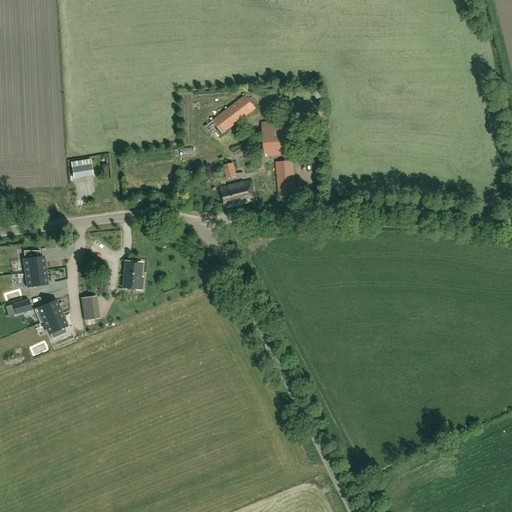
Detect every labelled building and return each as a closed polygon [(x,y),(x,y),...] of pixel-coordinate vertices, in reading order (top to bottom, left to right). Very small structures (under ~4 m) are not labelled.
[(318,98),(324,96),(321,88),(315,90),(318,98)] [(223,133),(256,108),(246,96),(213,121),(223,133)] [(265,156),(297,153),(293,119),(261,122),(265,156)] [(72,179),(95,175),(92,159),(69,163),(72,179)] [(279,198),(296,196),(293,161),(276,162),(279,198)] [(226,178),(237,175),(234,163),(223,166),(226,178)] [(250,195),(249,189),(254,188),(252,181),(221,188),(225,208),(256,201),(255,194),(250,195)] [(24,251),(27,273),(45,271),(43,257),(41,257),(40,251),(24,251)] [(142,263),(126,262),(123,288),(141,290),(142,278),(140,278),(142,263)] [(27,273),(24,273),(26,287),(46,285),(45,271),(27,273)] [(84,298),(86,312),(97,310),(95,297),(84,298)] [(29,300),(13,304),(16,314),(32,310),(29,300)] [(44,321),(61,314),(55,301),(34,310),(40,323),(44,321)] [(44,321),(52,339),(67,333),(64,327),(66,326),(61,314),(44,321)]
